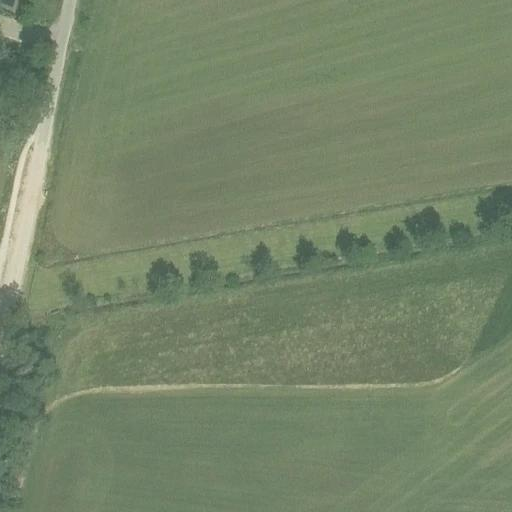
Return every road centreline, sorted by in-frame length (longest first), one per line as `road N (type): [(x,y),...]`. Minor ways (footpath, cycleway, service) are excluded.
road 1 (track): [(0,344),(46,125)]
road 2 (unclassified): [(46,125),(72,0)]
